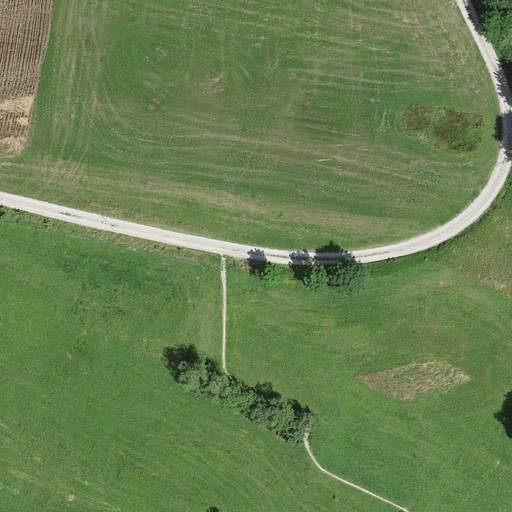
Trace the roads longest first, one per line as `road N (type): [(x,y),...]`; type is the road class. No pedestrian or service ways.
road 1 (track): [(461,0),(504,116),(497,175),(464,220),(433,241),(362,255),(290,261),(224,250)]
road 2 (track): [(224,250),(0,200)]
